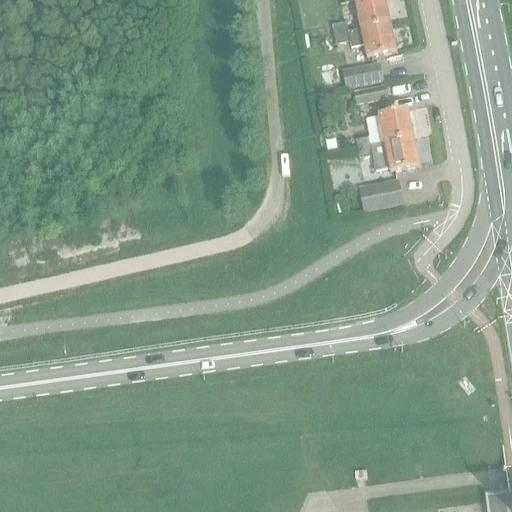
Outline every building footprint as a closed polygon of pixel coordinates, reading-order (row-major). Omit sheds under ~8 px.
[(334,37),(389,26),(384,0),(367,0),(354,3),(360,31),(348,34),(346,24),(332,27),(334,37)] [(389,26),(334,37),(336,46),(349,44),(351,50),(364,48),(366,60),(395,54),(389,26)] [(378,65),(343,72),(347,91),(382,84),(378,65)] [(357,107),(386,101),(383,88),(354,94),(357,107)] [(384,146),(413,140),(407,111),(378,117),(384,146)] [(357,151),(372,148),(370,138),(355,142),(357,151)] [(375,173),(389,170),(389,174),(419,169),(413,140),(384,146),(372,148),(357,151),(359,161),(372,158),(375,173)] [(363,216),(403,208),(398,182),(358,191),(363,216)]
